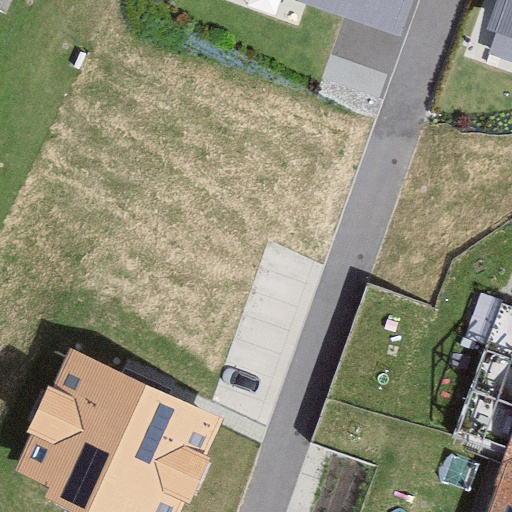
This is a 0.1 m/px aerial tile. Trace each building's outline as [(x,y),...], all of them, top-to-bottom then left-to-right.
[(0,0),(0,23),(10,0),(0,0)] [(329,0),(403,25),(411,0),(329,0)] [(511,0),(497,0),(487,29),(511,38),(511,0)] [(511,511),(511,300),(457,472),(511,489),(511,491),(505,511),(511,511)] [(176,511),(225,406),(73,337),(17,460),(133,511),(176,511)]
